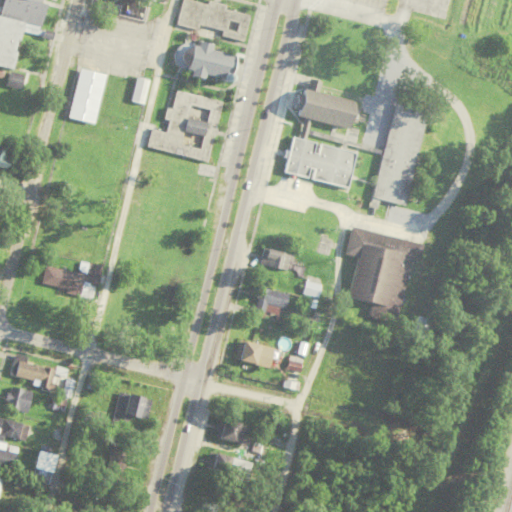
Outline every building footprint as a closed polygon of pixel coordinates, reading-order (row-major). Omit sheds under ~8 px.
[(306,89),(307,84),(309,77),(319,80),(317,87),(316,92),(306,89)] [(352,102),(344,129),(309,118),(302,117),(294,114),(302,88),(306,89),(316,92),(352,102)] [(393,99),(426,107),(402,205),(370,197),(386,131),(392,107),(393,99)] [(302,117),(297,137),(304,139),(309,118),(302,117)] [(319,144),(355,153),(346,188),(310,179),(313,168),(307,167),(305,177),(282,171),(291,136),(297,137),(304,139),(314,141),(311,152),(317,153),(319,144)] [(394,323),(366,317),(370,301),(346,296),(355,258),(342,254),(349,224),(421,241),(417,256),(410,254),(394,323)]
